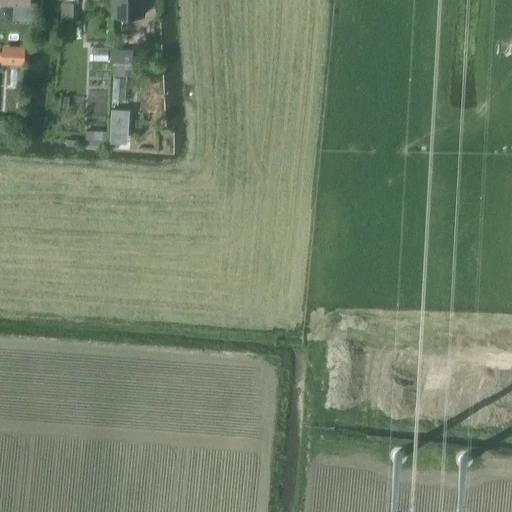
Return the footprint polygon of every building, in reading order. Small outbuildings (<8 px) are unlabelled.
[(112,0),(112,14),(113,15),(132,14),(143,14),(142,0),(112,0)] [(132,49),(113,48),(113,74),(132,74),(132,49)] [(2,62),(2,63),(11,63),(10,68),(23,68),(24,52),(2,51),(2,52),(2,62)] [(111,108),(110,140),(125,141),(127,109),(111,108)] [(89,139),(89,153),(97,153),(97,147),(101,147),(101,153),(102,153),(102,139),(89,139)] [(393,454),(393,455),(393,456),(393,458),(394,458),(395,459),(396,460),(397,460),(398,460),(399,459),(400,459),(401,458),(401,457),(402,456),(402,454),(401,453),(400,452),(399,451),(397,451),(396,451),(395,452),(394,452),(394,453),(393,454)] [(459,458),(459,459),(459,460),(459,461),(460,462),(461,463),(462,463),(463,463),(464,463),(465,463),(466,462),(467,461),(467,460),(467,459),(467,458),(467,457),(466,456),(465,455),(464,455),(463,455),(462,455),(461,455),(460,456),(459,457),(459,458)]
